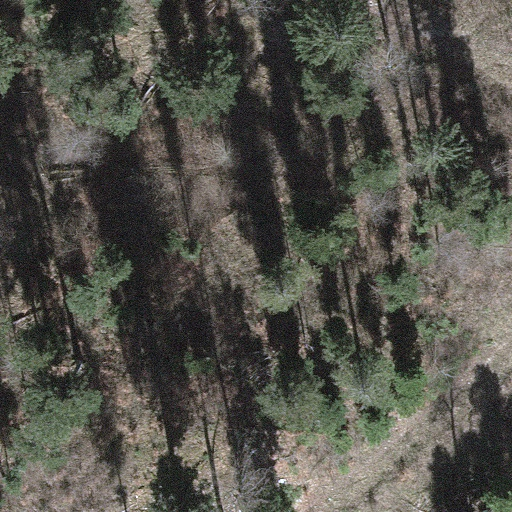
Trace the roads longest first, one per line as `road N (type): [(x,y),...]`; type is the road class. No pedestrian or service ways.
road 1 (track): [(316,511),(511,351)]
road 2 (track): [(511,64),(392,0)]
